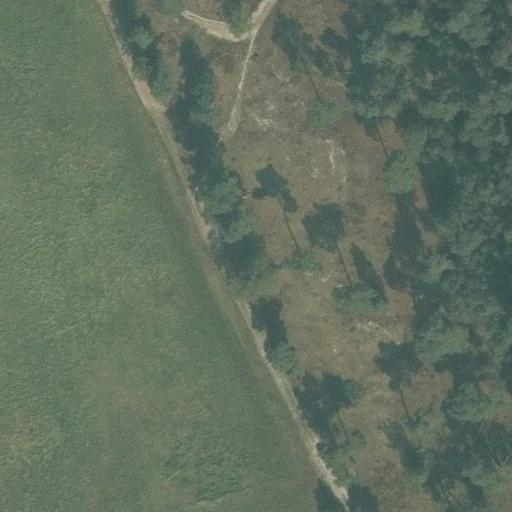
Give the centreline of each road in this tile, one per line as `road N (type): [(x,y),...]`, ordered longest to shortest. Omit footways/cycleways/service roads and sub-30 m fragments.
road 1 (track): [(192,179),(344,511)]
road 2 (track): [(116,0),(192,179)]
